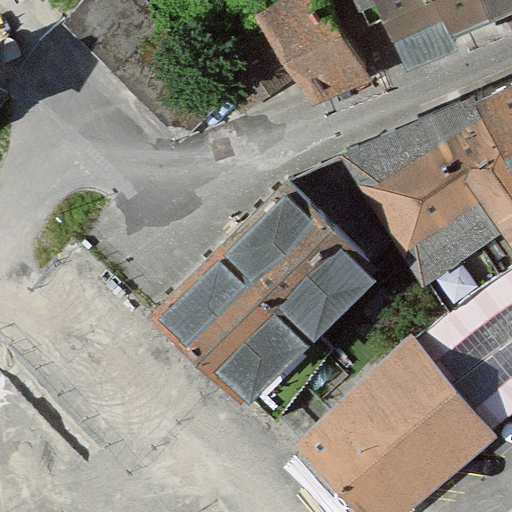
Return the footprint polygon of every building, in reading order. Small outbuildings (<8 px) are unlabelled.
[(126,0),(76,0),(58,18),(175,139),(219,96),(194,70),(126,0)] [(303,91),(364,67),(318,0),(265,0),(246,11),(303,91)] [(450,30),(445,18),(436,0),(372,0),(395,51),(450,30)] [(488,0),(436,0),(445,18),(488,0)] [(249,26),(205,54),(238,107),(283,78),(249,26)] [(511,167),(511,73),(468,93),(511,167)] [(511,260),(511,167),(468,93),(338,150),(400,242),(444,308),(511,260)] [(400,242),(338,150),(269,180),(145,307),(275,421),(330,348),(302,330),(367,266),(400,242)] [(488,428),(511,409),(511,260),(444,308),(410,339),(488,428)] [(370,511),(393,511),(488,428),(410,339),(303,436),(370,511)]
